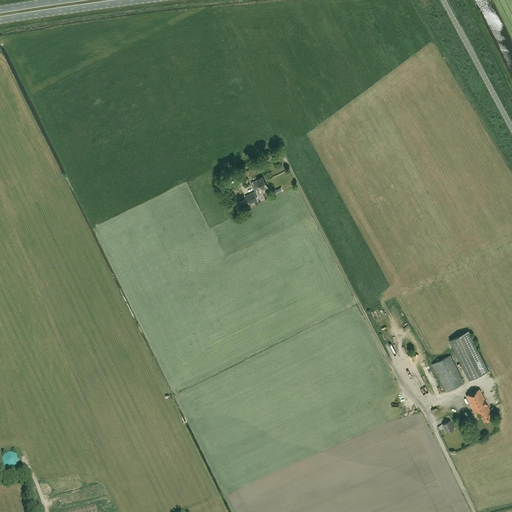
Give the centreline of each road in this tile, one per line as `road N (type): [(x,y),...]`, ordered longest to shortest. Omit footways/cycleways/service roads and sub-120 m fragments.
road 1 (track): [(394,372),(288,165),(271,156)]
road 2 (unclassified): [(443,0),(511,128)]
road 3 (primary): [(0,19),(139,0)]
